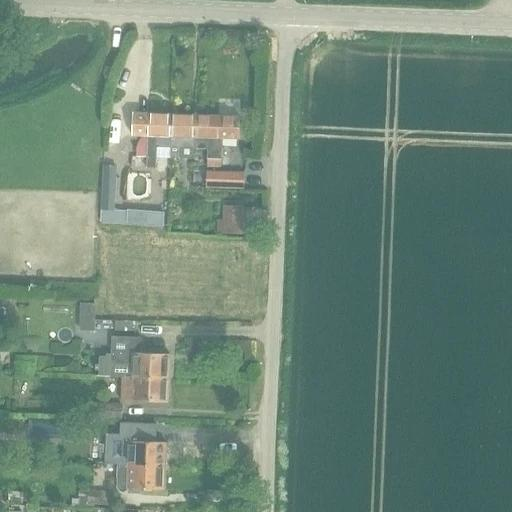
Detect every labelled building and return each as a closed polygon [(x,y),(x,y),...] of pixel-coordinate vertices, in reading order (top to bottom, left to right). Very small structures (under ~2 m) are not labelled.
[(218,92),(218,115),(259,114),(259,91),(218,92)] [(156,149),(170,149),(171,136),(170,136),(171,114),(131,113),(130,137),(134,138),(133,158),(146,158),(156,158),(156,149)] [(193,150),(194,150),(195,115),(171,114),(170,136),(171,136),(170,149),(170,158),(193,159),(193,150)] [(195,115),(194,150),(207,150),(207,160),(221,160),(222,152),(217,152),(218,141),(238,142),(238,116),(218,116),(195,115)] [(240,115),(241,128),(255,127),(255,115),(240,115)] [(244,160),(245,148),(235,147),(235,159),(244,160)] [(103,166),(100,233),(112,234),(116,167),(103,166)] [(243,188),(244,172),(207,171),(206,187),(243,188)] [(221,235),(242,236),(243,207),(222,206),(221,235)] [(151,211),(150,226),(163,226),(164,212),(151,211)] [(120,224),(119,234),(132,234),(133,225),(120,224)] [(81,304),(80,318),(95,318),(95,305),(81,304)] [(196,316),(215,315),(214,305),(195,307),(196,316)] [(96,355),(96,376),(111,376),(123,377),(132,377),(169,378),(170,354),(141,353),(142,337),(112,336),(111,353),(99,353),(96,355)] [(34,368),(35,356),(16,355),(15,367),(25,367),(30,368),(34,368)] [(15,367),(15,378),(24,379),(30,379),(30,368),(25,367),(15,367)] [(169,378),(132,377),(131,390),(123,390),(122,399),(168,401),(169,378)] [(79,403),(79,416),(85,417),(85,419),(117,420),(117,418),(123,418),(123,405),(79,403)] [(85,419),(84,434),(116,435),(117,420),(85,419)] [(118,464),(166,466),(167,442),(120,439),(120,450),(128,451),(128,465),(118,464)] [(117,488),(118,488),(165,490),(166,466),(118,464),(117,488)] [(114,503),(114,491),(89,490),(88,502),(114,503)] [(13,492),(12,504),(21,504),(22,492),(13,492)]
